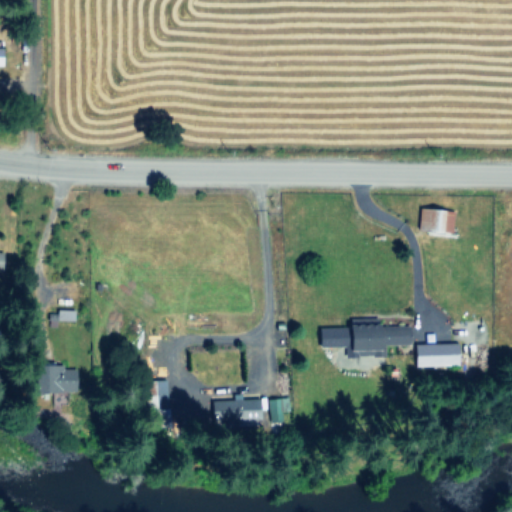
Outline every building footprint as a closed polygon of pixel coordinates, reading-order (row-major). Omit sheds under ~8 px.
[(416,228),(443,229),(443,207),(416,207),(416,228)] [(406,323),(315,325),(316,345),(344,345),(345,355),(383,354),(383,344),(407,343),(406,323)] [(455,342),(412,343),(413,364),(455,364),(455,342)] [(163,377),(146,378),(147,402),(152,402),(153,423),(164,423),(163,377)] [(256,398),(208,399),(208,422),(257,421),(256,398)]
